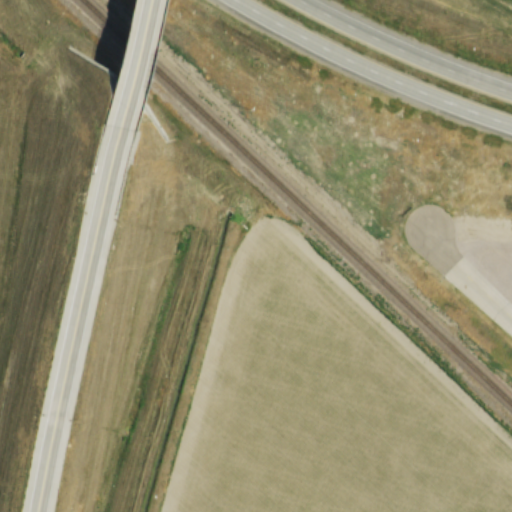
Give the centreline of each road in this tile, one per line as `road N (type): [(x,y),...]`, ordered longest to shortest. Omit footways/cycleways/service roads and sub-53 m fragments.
road 1 (secondary): [(36,511),(124,94)]
road 2 (trunk): [(263,16),(408,87),(511,124)]
road 3 (trunk): [(511,91),(300,0)]
road 4 (residential): [(511,320),(427,229)]
